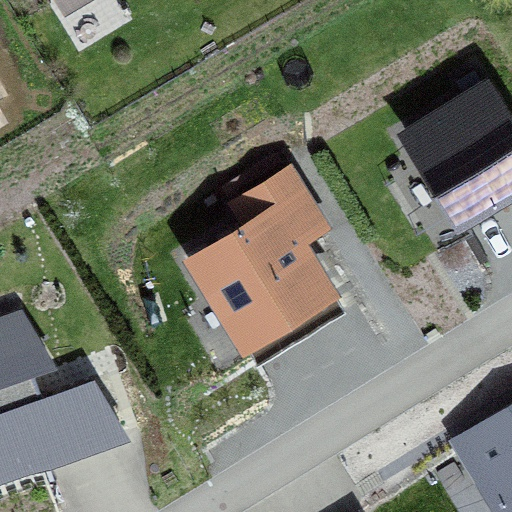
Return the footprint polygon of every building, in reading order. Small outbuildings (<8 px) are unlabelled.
[(86,0),(103,28),(149,0),(86,0)] [(511,103),(488,67),(388,134),(454,234),(511,195),(511,103)] [(0,114),(13,107),(0,85),(0,114)] [(289,184),(178,254),(247,362),(358,291),(289,184)] [(0,320),(0,494),(131,441),(97,386),(58,398),(12,316),(0,320)] [(511,511),(511,404),(450,441),(491,511),(511,511)]
